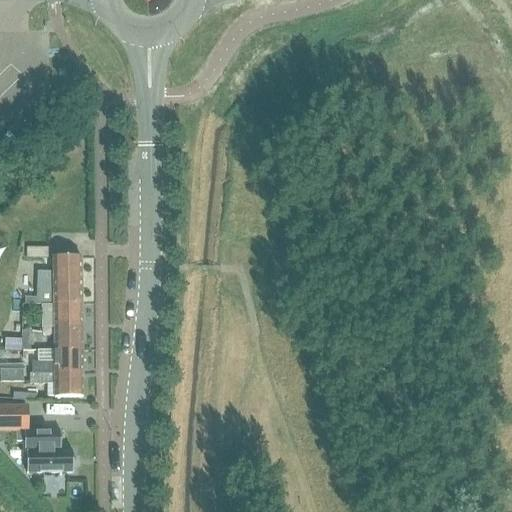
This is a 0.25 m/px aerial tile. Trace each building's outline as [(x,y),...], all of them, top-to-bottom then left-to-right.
[(28,248),(28,259),(48,259),(48,249),(28,248)] [(54,305),(82,305),(81,258),(53,258),(53,273),(37,273),(36,299),(25,298),(25,305),(54,305)] [(82,305),(54,305),(54,319),(54,328),(82,328),(82,305)] [(82,328),(54,328),(54,352),(82,351),(82,328)] [(31,351),(31,331),(23,331),(23,351),(31,351)] [(32,363),(32,375),(30,375),(83,374),(82,351),(54,352),(54,364),(52,364),(52,363),(32,363)] [(2,371),(0,371),(1,383),(23,383),(23,371),(23,365),(6,365),(6,366),(2,366),(2,371)] [(83,374),(30,375),(30,385),(48,385),(48,397),(55,397),(55,398),(83,398),(83,374)] [(12,401),(37,403),(37,395),(13,393),(12,401)] [(26,432),(26,409),(0,408),(0,431),(16,432),(26,432)] [(60,431),(26,432),(16,432),(16,444),(24,444),(24,454),(27,454),(27,462),(27,474),(38,474),(73,474),(73,452),(60,452),(60,431)]
